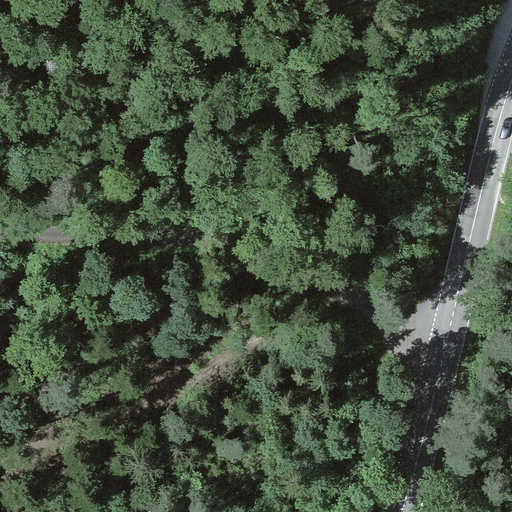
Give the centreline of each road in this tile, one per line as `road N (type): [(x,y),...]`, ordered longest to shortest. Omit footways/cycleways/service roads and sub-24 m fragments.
road 1 (track): [(447,341),(299,266),(225,242),(0,234)]
road 2 (secondary): [(511,79),(401,511)]
